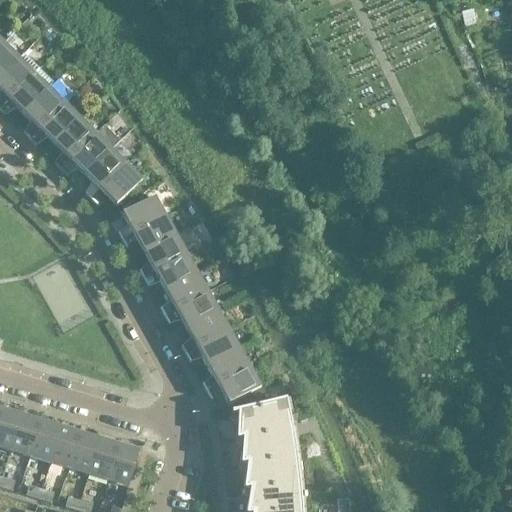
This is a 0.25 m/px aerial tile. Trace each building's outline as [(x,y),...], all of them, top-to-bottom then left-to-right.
[(473,11),(461,13),(462,22),(464,29),(465,29),(476,27),(473,11)] [(3,45),(0,47),(0,78),(18,60),(3,45)] [(18,60),(0,78),(0,94),(2,97),(0,98),(0,108),(7,102),(33,75),(18,60)] [(33,75),(7,102),(0,108),(0,111),(5,117),(6,116),(12,107),(23,117),(49,90),(33,75)] [(49,90),(23,117),(33,127),(24,133),(23,134),(29,141),(38,132),(64,106),(49,90)] [(66,94),(59,101),(64,106),(71,99),(66,94)] [(64,106),(38,132),(29,141),(36,147),(37,146),(43,137),(53,147),(79,121),(64,106)] [(79,121),(53,147),(64,157),(54,164),(53,165),(60,171),(69,162),(95,136),(79,121)] [(95,136),(69,162),(60,171),(66,178),(67,177),(74,167),(84,178),(110,151),(95,136)] [(110,151),(84,178),(94,188),(85,194),(84,195),(91,202),(99,193),(125,166),(110,151)] [(125,166),(99,193),(91,202),(97,208),(98,207),(104,198),(115,209),(142,182),(125,166)] [(154,199),(121,217),(129,231),(118,234),(117,235),(121,243),(132,237),(165,219),(154,199)] [(165,219),(132,237),(121,243),(126,251),(127,250),(136,243),(143,256),(175,238),(165,219)] [(175,238),(143,256),(150,268),(139,272),(138,273),(143,281),(153,275),(186,256),(175,238)] [(186,256),(153,275),(143,281),(147,289),(148,288),(157,281),(164,293),(197,275),(186,256)] [(197,275),(164,293),(171,306),(160,310),(159,310),(164,318),(175,312),(207,294),(197,275)] [(207,294),(175,312),(164,318),(168,326),(169,326),(178,318),(185,331),(218,313),(207,294)] [(218,313),(185,331),(192,344),(181,347),(180,348),(185,356),(196,350),(228,332),(218,313)] [(228,332),(196,350),(185,356),(189,364),(190,363),(199,356),(206,369),(239,351),(228,332)] [(239,351),(206,369),(213,382),(201,386),(206,394),(217,388),(249,369),(239,351)] [(249,369),(217,388),(206,394),(210,402),(212,401),(220,394),(228,407),(260,389),(249,369)] [(232,416),(231,416),(231,417),(229,419),(228,422),(228,425),(230,427),(233,428),(236,428),(236,442),(235,442),(234,443),(233,445),(233,447),(233,448),(234,451),(236,453),(239,453),(241,452),(240,467),(238,468),(237,470),(237,472),(237,475),(239,477),(241,478),(243,478),(245,478),(243,492),(242,493),(240,494),(240,495),(239,497),(240,499),(240,501),(242,502),(243,503),(245,503),(246,503),(248,503),(246,511),(297,511),(296,487),(292,460),(288,433),(282,405),(232,416)] [(0,411),(0,449),(9,452),(20,417),(0,411)] [(20,417),(9,452),(29,458),(40,423),(20,417)] [(40,423),(29,458),(49,464),(60,429),(40,423)] [(60,429),(49,464),(68,470),(79,435),(60,429)] [(79,435),(68,470),(88,476),(99,441),(79,435)] [(99,441),(88,476),(108,482),(119,447),(99,441)] [(119,447),(108,482),(128,489),(139,453),(119,447)] [(2,479),(0,484),(0,489),(11,492),(14,483),(2,479)] [(28,487),(25,497),(38,501),(41,491),(28,487)] [(41,491),(38,501),(50,504),(53,495),(41,491)] [(67,499),(64,509),(74,511),(76,511),(80,503),(67,499)] [(80,503),(76,511),(90,511),(92,507),(80,503)]
